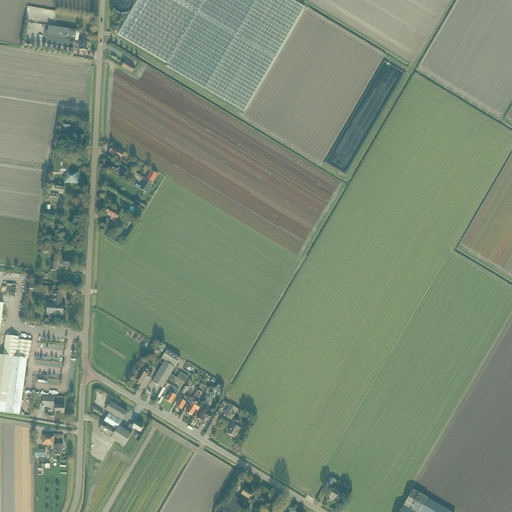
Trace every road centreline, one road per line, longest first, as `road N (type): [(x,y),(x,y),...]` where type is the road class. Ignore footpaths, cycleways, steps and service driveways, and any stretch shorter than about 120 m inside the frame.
road 1 (unclassified): [(90,373),(84,350),(103,0)]
road 2 (unclassified): [(320,511),(90,373)]
road 3 (unclassified): [(72,511),(90,373)]
